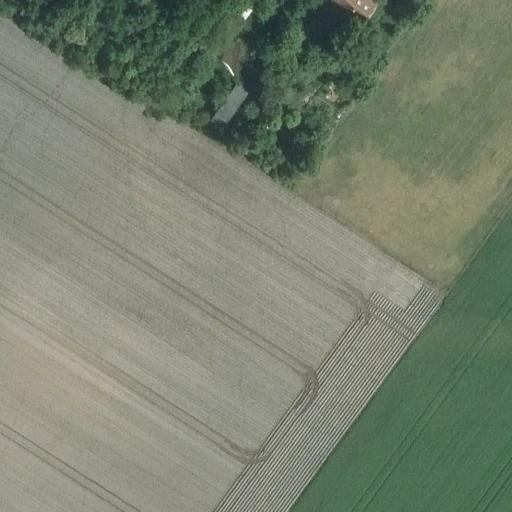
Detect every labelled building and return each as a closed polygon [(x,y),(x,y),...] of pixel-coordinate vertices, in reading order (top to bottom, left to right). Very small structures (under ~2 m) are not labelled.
[(265,0),(258,9),(265,15),(278,0),(265,0)] [(305,0),(281,0),(281,1),(303,24),(317,12),(305,0)] [(333,0),(360,19),(374,0),(323,0),(329,5),(332,0),(333,0)] [(245,2),(235,14),(242,19),(251,8),(245,2)] [(252,60),(267,40),(246,24),(221,58),(238,71),(248,57),(252,60)] [(221,125),(246,89),(234,80),(208,116),(221,125)] [(205,93),(179,127),(191,135),(216,102),(205,93)]
